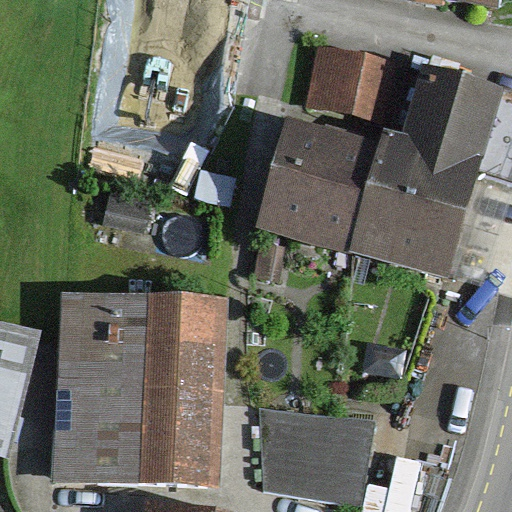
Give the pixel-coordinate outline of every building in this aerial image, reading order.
[(249,11),(193,0),(114,0),(88,132),(197,154),(205,114),(227,118),(249,11)] [(383,0),(420,5),(497,17),(498,0),(383,0)] [(306,112),(380,131),(396,71),(322,52),(306,112)] [(386,141),(383,153),(353,261),(450,287),(468,220),(501,104),(421,82),(403,146),(386,141)] [(259,235),(353,261),(383,153),(354,144),(290,126),(259,235)] [(230,313),(66,304),(55,495),(161,501),(220,504),(230,313)] [(39,340),(0,330),(0,459),(9,462),(39,340)] [(375,429),(263,411),(260,496),(361,511),(375,429)]
